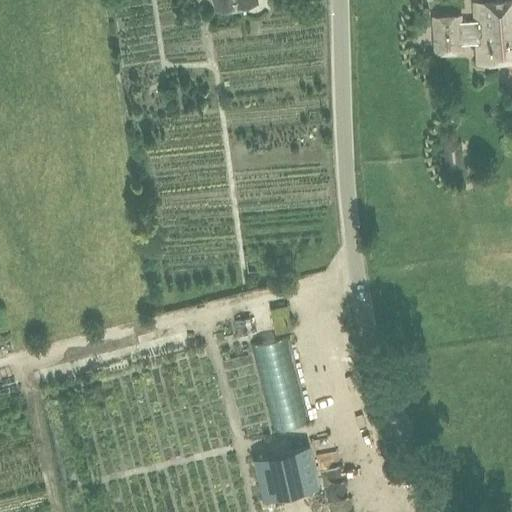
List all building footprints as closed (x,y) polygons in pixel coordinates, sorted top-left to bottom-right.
[(256,1),(255,0),(215,0),(217,8),(256,1)] [(511,60),(511,0),(473,3),(475,20),(476,36),(475,36),(477,63),(511,60)] [(435,51),(461,49),(461,37),(475,36),(476,36),(475,20),(459,22),(459,15),(433,17),(435,51)] [(511,98),(511,83),(500,87),(504,101),(511,98)] [(442,145),(442,166),(456,166),(456,145),(442,145)] [(272,309),(276,332),(288,330),(284,307),(272,309)] [(147,348),(175,340),(171,329),(144,336),(147,348)] [(282,333),(253,337),(265,424),(294,420),(282,333)] [(63,357),(65,368),(82,364),(79,353),(63,357)] [(306,451),(253,464),(263,503),(316,489),(306,451)]
